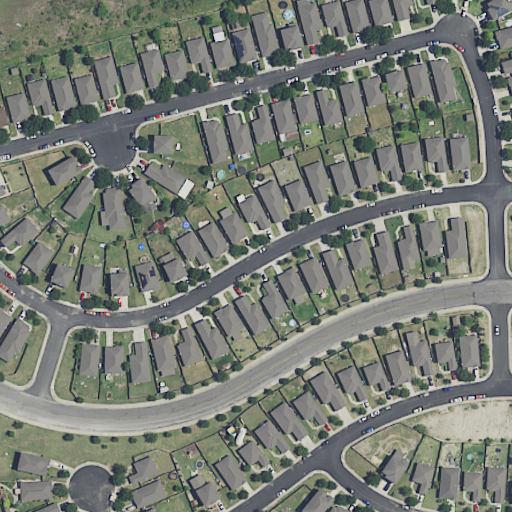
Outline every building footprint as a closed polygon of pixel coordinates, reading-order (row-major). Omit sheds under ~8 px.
[(348,34),(338,0),(337,0),(320,5),(326,28),(335,25),(338,37),(348,34)] [(370,28),(362,0),(350,0),(344,2),(352,33),(370,28)] [(392,23),(387,0),(368,0),(373,26),(392,23)] [(411,5),(410,0),(391,0),(395,20),(409,18),(406,6),(411,5)] [(511,9),(507,0),(488,0),(483,3),(491,20),(511,9)] [(307,45),(319,41),(315,30),(322,29),(314,1),(296,7),(307,45)] [(261,56),(279,52),(268,11),(250,15),(261,56)] [(285,51),(303,46),(296,24),(279,29),(285,51)] [(227,36),(224,37),(221,25),(211,27),(214,41),(209,42),(216,69),(234,64),(227,36)] [(511,26),(494,30),(499,49),(511,45),(511,26)] [(257,58),(249,27),(230,32),(239,63),(257,58)] [(186,40),(189,64),(200,62),(202,73),(210,72),(205,37),(186,40)] [(155,74),(164,71),(157,48),(139,53),(148,88),(158,85),(155,74)] [(189,76),(182,49),(164,54),(170,81),(189,76)] [(500,61),(502,72),(511,70),(511,49),(509,50),(511,59),(500,61)] [(103,99),(115,96),(112,85),(118,83),(111,55),(93,60),(103,99)] [(439,103),(457,99),(447,58),(430,62),(439,103)] [(144,88),(137,61),(118,66),(126,93),(144,88)] [(431,94),(425,63),(406,66),(413,97),(431,94)] [(388,92),(406,87),(400,68),(383,73),(388,92)] [(79,104),(97,100),(93,74),(74,77),(79,104)] [(58,111),(76,107),(67,75),(50,80),(58,111)] [(360,79),(367,106),(385,101),(379,75),(360,79)] [(54,113),(44,78),(27,83),(36,118),(54,113)] [(346,116),(364,111),(355,81),(338,85),(346,116)] [(315,91),(324,125),(343,121),(337,98),(328,100),(325,88),(315,91)] [(6,96),(12,123),(30,119),(24,92),(6,96)] [(294,96),(298,123),(316,120),(312,93),(294,96)] [(273,102),(279,142),(296,139),(290,99),(273,102)] [(256,106),(258,119),(251,120),(255,143),(273,140),(267,104),(256,106)] [(0,126),(8,125),(3,105),(0,106),(0,126)] [(225,116),(235,154),(253,149),(246,122),(240,124),(237,112),(225,116)] [(229,159),(219,117),(201,121),(212,163),(229,159)] [(172,135),(153,134),(152,153),(172,153),(172,135)] [(437,172),(445,172),(444,137),(425,137),(425,162),(436,161),(437,172)] [(452,170),(470,168),(467,137),(449,138),(452,170)] [(400,144),(403,171),(422,169),(419,142),(400,144)] [(391,181),(401,179),(393,144),(375,148),(380,172),(389,170),(391,181)] [(47,167),(53,184),(81,174),(74,157),(47,167)] [(354,160),(358,187),(377,184),(372,157),(354,160)] [(324,188),(329,186),(321,160),(303,166),(315,204),(328,200),(324,188)] [(356,190),(346,160),(329,165),(338,196),(356,190)] [(143,173),(183,197),(192,181),(163,163),(160,168),(150,162),(143,173)] [(88,192),(95,182),(84,175),(62,208),(77,219),(93,196),(88,192)] [(140,207),(155,197),(141,177),(126,187),(140,207)] [(283,185),(293,211),(311,204),(301,178),(283,185)] [(258,186),(272,223),(285,218),(280,206),(285,205),(274,179),(258,186)] [(121,186),(102,187),(104,210),(100,211),(101,229),(124,227),(121,186)] [(260,230),(269,226),(255,194),(237,202),(247,224),(256,220),(260,230)] [(0,204),(0,224),(9,221),(2,204),(0,204)] [(247,236),(231,205),(216,213),(232,243),(247,236)] [(20,246),(39,232),(28,217),(0,237),(0,240),(5,247),(16,240),(20,246)] [(461,217),(449,218),(451,230),(444,231),(448,258),(467,256),(461,217)] [(424,256),(442,253),(436,220),(418,223),(424,256)] [(197,230),(213,258),(229,249),(213,221),(197,230)] [(405,238),(396,240),(403,270),(414,268),(413,261),(419,259),(412,224),(402,226),(405,238)] [(175,239),(187,261),(195,256),(201,266),(209,261),(192,230),(175,239)] [(375,233),(378,246),(373,247),(378,273),(397,270),(389,230),(375,233)] [(345,243),(352,270),(371,264),(363,238),(345,243)] [(37,274),(54,252),(38,241),(22,263),(37,274)] [(321,253),(335,290),(353,283),(343,257),(337,259),(333,248),(321,253)] [(185,275),(174,250),(158,257),(170,282),(185,275)] [(50,281),(66,288),(74,269),(65,266),(69,257),(60,254),(50,281)] [(327,287),(317,256),(300,262),(310,293),(327,287)] [(160,287),(153,260),(134,265),(141,292),(160,287)] [(96,294),(102,267),(84,263),(78,290),(96,294)] [(304,302),(301,293),(304,292),(294,267),(278,273),(291,306),(304,302)] [(128,295),(127,272),(109,273),(110,296),(128,295)] [(267,295),(261,297),(270,318),(287,311),(272,278),(262,283),(267,295)] [(234,300),(253,335),(270,326),(257,301),(250,304),(245,294),(234,300)] [(241,337),(238,330),(242,328),(232,303),(216,310),(229,342),(241,337)] [(0,332),(11,315),(0,308),(0,332)] [(31,325),(15,317),(0,347),(0,357),(12,364),(31,325)] [(209,329),(205,319),(195,323),(210,359),(228,352),(217,325),(209,329)] [(177,343),(184,366),(201,360),(190,326),(180,330),(184,341),(177,343)] [(427,339),(417,340),(416,331),(406,332),(409,366),(421,365),(422,376),(431,375),(427,339)] [(458,335),(460,367),(478,366),(477,334),(458,335)] [(159,376),(177,371),(167,335),(150,339),(159,376)] [(149,381),(147,341),(134,342),(135,354),(129,355),(130,382),(149,381)] [(455,369),(452,341),(433,343),(435,362),(447,361),(447,370),(455,369)] [(99,344),(81,343),(79,375),(97,376),(99,344)] [(123,373),(123,346),(104,346),(104,373),(123,373)] [(409,381),(403,350),(385,353),(391,385),(409,381)] [(389,388),(379,360),(361,367),(368,386),(377,382),(380,391),(389,388)] [(366,399),(355,365),(337,371),(344,394),(354,391),(357,401),(366,399)] [(323,404),(328,401),(334,411),(345,405),(325,370),(309,380),(323,404)] [(326,421),(309,390),(292,399),(304,421),(313,416),(318,425),(326,421)] [(308,432),(284,401),(269,412),(293,443),(308,432)] [(289,447),(268,419),(253,430),(268,450),(275,444),(281,453),(289,447)] [(262,467),(269,462),(252,439),(237,450),(249,466),(257,460),(262,467)] [(392,453),(401,461),(406,456),(397,448),(392,453)] [(49,457),(20,451),(16,469),(46,476),(49,457)] [(214,464),(231,491),(247,481),(229,454),(214,464)] [(394,484),(406,465),(391,454),(378,474),(394,484)] [(128,476),(131,483),(158,473),(151,456),(133,462),(137,472),(128,476)] [(411,481),(419,483),(417,492),(426,494),(433,466),(416,462),(411,481)] [(439,498),(458,499),(458,466),(440,466),(439,498)] [(504,503),(505,467),(487,466),(486,490),(494,490),(494,503),(504,503)] [(480,501),(481,472),(463,471),(463,491),(472,491),(472,501),(480,501)] [(202,507),(219,498),(211,480),(205,483),(200,473),(189,479),(202,507)] [(166,496),(159,479),(130,492),(137,509),(166,496)] [(52,499),(51,480),(19,481),(20,499),(52,499)] [(322,511),(333,499),(318,487),(299,511),(301,511),(322,511)] [(57,511),(60,511),(56,502),(31,511),(57,511)] [(349,511),(336,503),(329,511),(349,511)]
